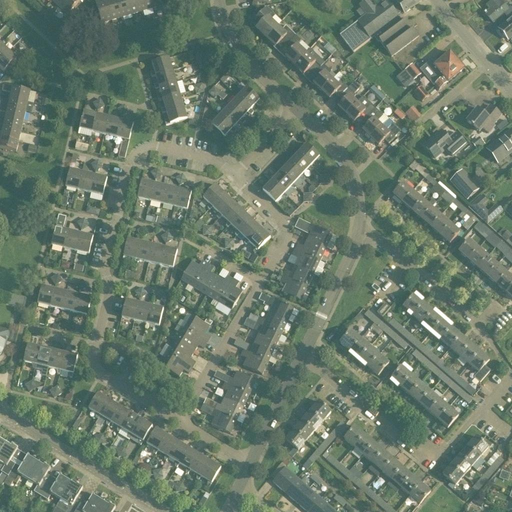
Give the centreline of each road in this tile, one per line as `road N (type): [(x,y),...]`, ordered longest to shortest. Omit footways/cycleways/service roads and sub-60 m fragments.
road 1 (residential): [(98,346),(109,288),(103,267),(132,157),(155,148),(234,174)]
road 2 (residential): [(510,380),(432,455),(417,453),(301,356)]
road 3 (residential): [(510,380),(478,329),(381,239),(357,233)]
road 4 (unclassified): [(164,511),(0,412)]
road 5 (residential): [(260,282),(179,421)]
road 6 (residential): [(357,233),(352,177),(295,109)]
road 7 (residential): [(295,109),(242,57),(218,0)]
road 8 (residential): [(301,356),(357,233)]
road 9 (residential): [(234,174),(286,232),(260,282)]
road 10 (residential): [(0,412),(32,294)]
road 11 (residential): [(248,464),(301,356)]
road 12 (residential): [(179,421),(100,373),(98,346)]
